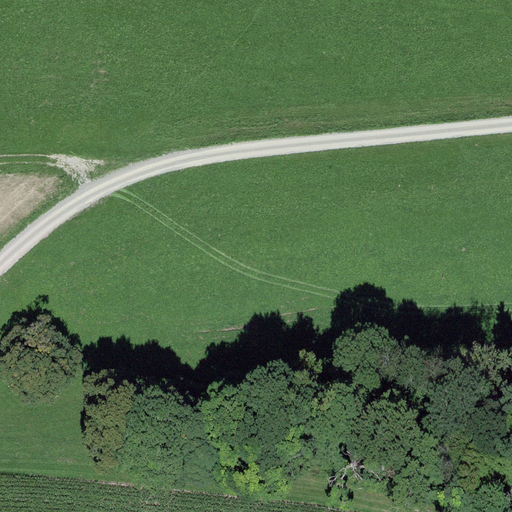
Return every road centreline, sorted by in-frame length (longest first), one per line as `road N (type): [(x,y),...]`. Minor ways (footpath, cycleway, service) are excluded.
road 1 (track): [(0,271),(84,193),(141,171),(511,126)]
road 2 (track): [(0,166),(141,171)]
